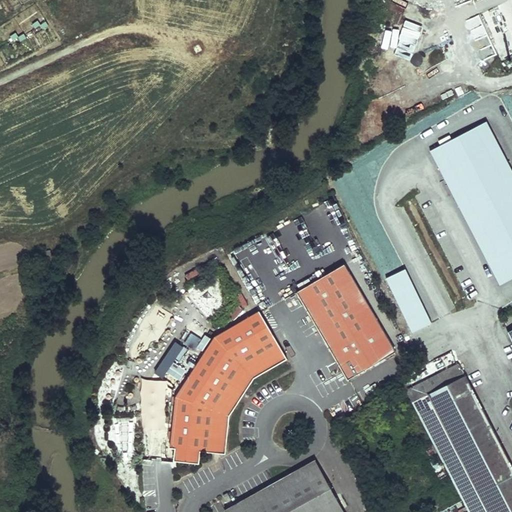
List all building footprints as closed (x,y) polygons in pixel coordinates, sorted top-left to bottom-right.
[(511,275),(511,165),(492,119),(432,144),(493,284),(511,275)] [(343,263),(296,291),(349,377),(396,349),(343,263)] [(405,267),(385,277),(410,332),(431,322),(405,267)] [(241,294),(235,298),(242,307),(247,303),(241,294)] [(286,359),(259,311),(214,336),(175,397),(169,448),(174,448),(173,461),(198,464),(200,451),(225,454),(229,416),(253,378),(286,359)] [(168,376),(178,382),(186,368),(177,363),(168,376)] [(466,511),(511,511),(511,469),(458,364),(405,393),(463,506),(466,511)] [(432,487),(418,459),(403,466),(407,474),(395,480),(405,500),(423,491),(432,487)] [(342,511),(314,461),(226,510),(226,511),(342,511)] [(423,491),(405,500),(407,504),(425,495),(423,491)] [(227,492),(223,494),(227,501),(231,499),(227,492)]
